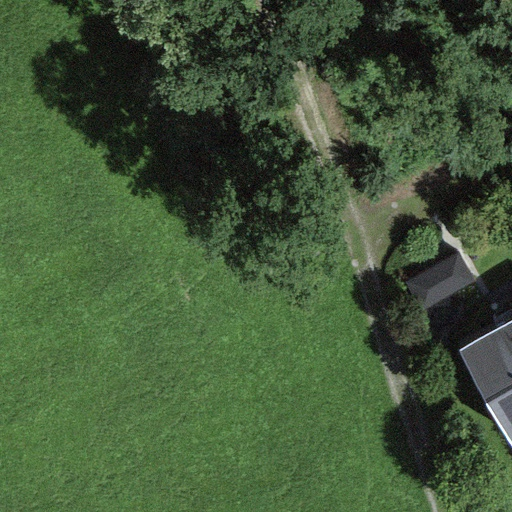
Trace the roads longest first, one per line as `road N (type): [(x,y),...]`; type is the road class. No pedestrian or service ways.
road 1 (track): [(360,257),(274,0)]
road 2 (track): [(360,257),(446,511)]
